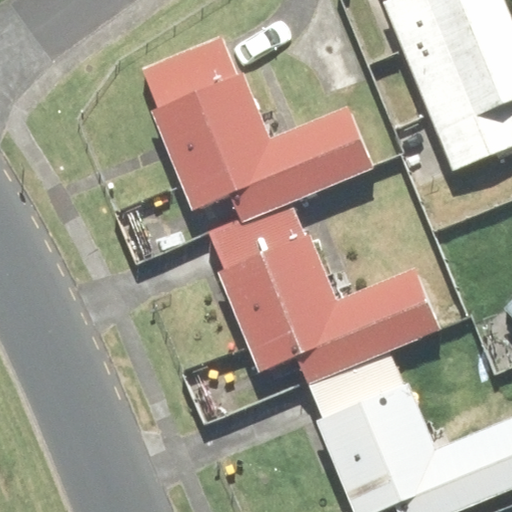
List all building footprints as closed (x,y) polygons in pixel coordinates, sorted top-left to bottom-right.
[(385,0),(387,3),(380,6),(450,179),(511,154),(511,34),(498,0),(385,0)] [(220,44),(141,73),(157,113),(145,122),(189,216),(230,202),(235,230),(291,208),(367,179),(345,114),(264,142),(220,44)] [(291,208),(235,230),(206,238),(220,275),(212,279),(253,378),(293,363),(307,390),(405,350),(437,337),(411,274),(333,307),(291,208)] [(511,303),(499,315),(511,328),(511,303)] [(321,423),(314,426),(349,511),(390,511),(392,511),(463,511),(511,492),(511,423),(433,456),(406,391),(420,385),(405,350),(307,390),(321,423)]
